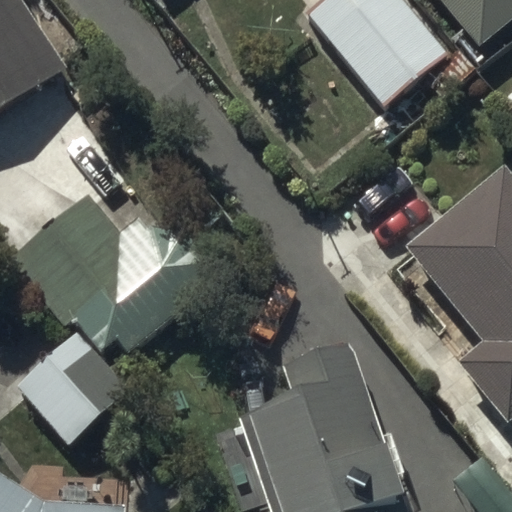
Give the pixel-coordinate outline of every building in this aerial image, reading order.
[(0,0),(0,110),(62,70),(15,0),(0,0)] [(447,55),(399,0),(322,0),(304,16),(383,107),(419,77),(441,102),(477,72),(455,47),(447,55)] [(511,0),(438,0),(477,46),(511,16),(511,0)] [(511,177),(502,165),(402,251),(481,342),(454,365),(504,423),(511,416),(511,177)] [(89,197),(9,261),(63,329),(72,321),(98,352),(114,339),(128,355),(221,281),(167,215),(147,231),(138,220),(119,235),(89,197)] [(75,333),(13,388),(85,470),(148,415),(75,333)] [(378,433),(348,344),(282,366),(292,397),(234,416),(265,511),(401,511),(395,491),(407,486),(388,430),(378,433)] [(511,511),(511,499),(480,459),(451,481),(475,511),(511,511)] [(55,505),(40,505),(0,479),(0,511),(117,511),(118,510),(111,510),(112,494),(56,492),(55,505)]
